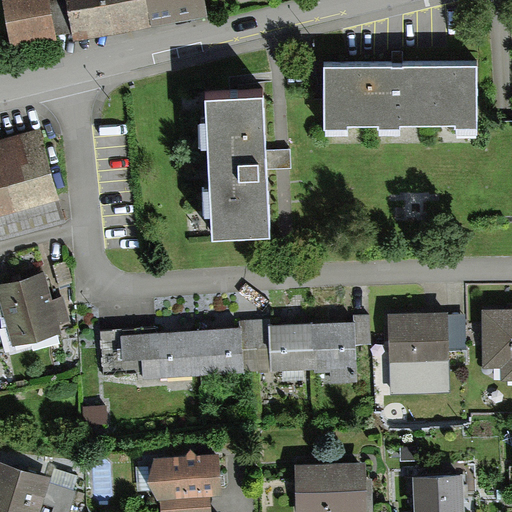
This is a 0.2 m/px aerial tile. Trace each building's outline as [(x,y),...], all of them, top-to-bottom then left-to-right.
[(51,31),(44,0),(0,0),(9,40),(51,31)] [(201,10),(199,0),(70,0),(78,34),(201,10)] [(473,127),(473,68),(320,69),(321,129),(473,127)] [(267,227),(258,86),(205,89),(214,231),(267,227)] [(37,139),(0,147),(0,206),(51,194),(37,139)] [(40,271),(0,283),(0,313),(6,312),(14,340),(68,323),(60,297),(49,300),(40,271)] [(511,309),(486,310),(487,358),(508,358),(508,374),(511,373),(511,309)] [(443,311),(390,313),(392,362),(411,361),(411,378),(426,377),(425,361),(445,360),(443,311)] [(359,343),(368,342),(367,316),(358,316),(359,343)] [(353,323),(271,326),(273,369),(333,367),(333,380),(354,379),(353,323)] [(237,371),(234,327),(121,334),(123,355),(145,354),(146,376),(237,371)] [(382,342),(382,330),(373,330),(373,342),(382,342)] [(85,424),(102,423),(101,408),(84,409),(85,424)] [(217,491),(215,452),(157,455),(160,506),(207,504),(206,492),(217,491)] [(45,477),(0,463),(0,511),(36,511),(39,501),(53,505),(51,511),(65,511),(71,493),(43,485),(45,477)] [(359,463),(296,465),(297,511),(361,510),(359,463)] [(458,472),(416,474),(418,511),(460,509),(458,472)]
